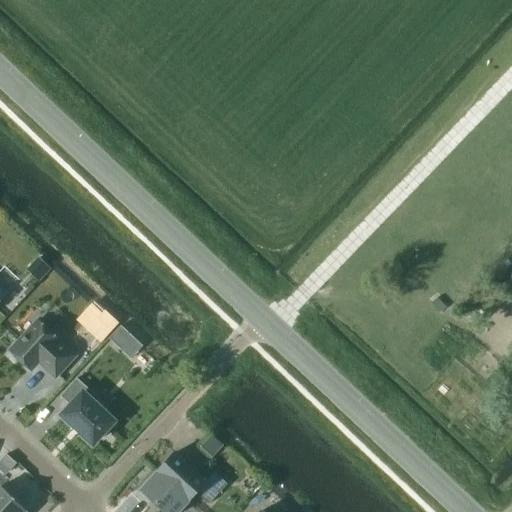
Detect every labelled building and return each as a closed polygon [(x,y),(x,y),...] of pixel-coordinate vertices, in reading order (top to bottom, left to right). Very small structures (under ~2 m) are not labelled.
[(39,257),(27,270),(39,281),(52,269),(39,257)] [(438,298),(432,304),(440,312),(446,307),(438,298)] [(117,325),(105,313),(92,326),(105,338),(117,325)] [(58,339),(39,321),(11,351),(30,369),(39,360),(56,375),(73,356),(57,341),(58,339)] [(110,338),(122,348),(133,337),(121,326),(110,338)] [(89,389),(77,378),(61,396),(71,406),(63,414),(94,443),(114,421),(85,393),(89,389)] [(175,453),(158,471),(190,500),(197,493),(209,504),(228,484),(206,464),(197,473),(175,453)] [(7,455),(0,461),(0,469),(6,475),(16,464),(7,455)] [(165,511),(178,511),(190,500),(158,471),(142,490),(143,491),(140,494),(149,503),(152,500),(165,511)] [(33,479),(22,491),(31,499),(41,488),(33,479)] [(2,486),(0,487),(0,511),(25,511),(27,510),(2,486)]
